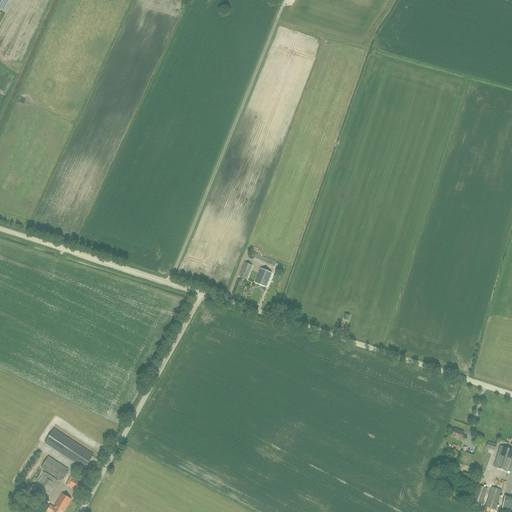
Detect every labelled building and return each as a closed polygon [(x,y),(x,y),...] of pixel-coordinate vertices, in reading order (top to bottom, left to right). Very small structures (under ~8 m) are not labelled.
[(0,0),(0,7),(4,10),(9,0),(0,0)] [(274,268),(276,262),(256,254),(254,260),(274,268)] [(247,279),(253,265),(245,262),(240,276),(247,279)] [(266,287),(272,273),(261,269),(255,283),(266,287)] [(93,455),(54,429),(45,443),(84,469),(93,455)] [(465,442),(467,437),(463,435),(464,433),(458,431),(459,430),(455,429),(452,436),(457,438),(457,439),(465,442)] [(497,447),(489,444),(487,450),(496,452),(497,447)] [(511,450),(500,447),(494,467),(510,472),(511,465),(511,450)] [(61,481),(68,470),(48,457),(41,468),(61,481)] [(43,495),(44,492),(50,496),(59,481),(46,473),(35,490),(43,495)] [(79,492),(84,483),(72,475),(66,485),(76,491),(76,490),(79,492)] [(482,504),(488,488),(478,485),(472,501),(482,504)] [(492,487),(486,507),(495,510),(502,490),(492,487)] [(64,511),(71,499),(63,494),(55,506),(56,506),(55,508),(50,505),(47,511),(48,511),(61,511),(63,510),(64,511)] [(505,501),(502,511),(511,511),(511,497),(508,497),(507,501),(505,501)]
